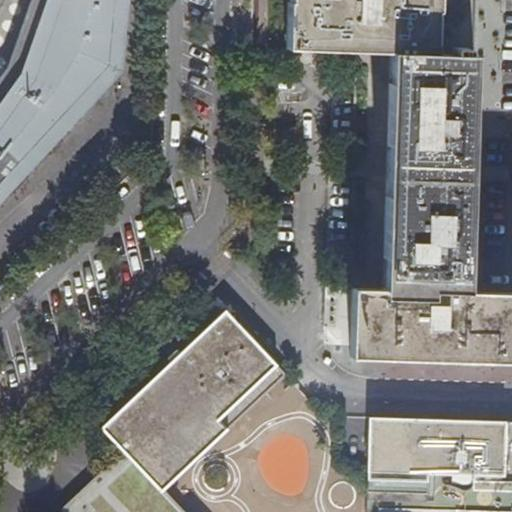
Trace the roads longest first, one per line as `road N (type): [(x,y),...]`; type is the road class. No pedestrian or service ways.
road 1 (residential): [(169,0),(165,169),(0,319)]
road 2 (residential): [(189,241),(328,379),(511,391)]
road 3 (residential): [(0,420),(189,241)]
road 4 (residential): [(189,241),(212,194),(218,0)]
